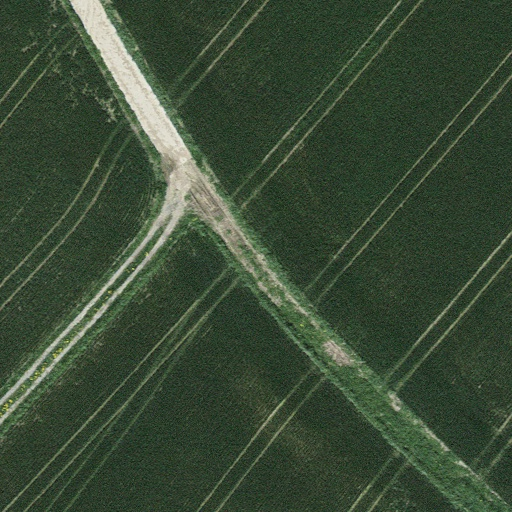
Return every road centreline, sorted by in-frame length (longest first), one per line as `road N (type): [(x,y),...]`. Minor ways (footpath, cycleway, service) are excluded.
road 1 (track): [(488,511),(404,435),(107,57),(79,0)]
road 2 (track): [(0,422),(156,254),(207,184)]
